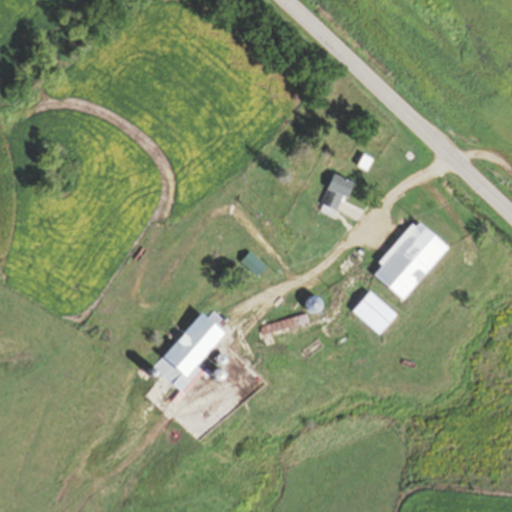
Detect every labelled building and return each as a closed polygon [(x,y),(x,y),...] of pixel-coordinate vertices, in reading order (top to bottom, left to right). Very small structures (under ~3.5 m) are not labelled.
[(365,155),(357,167),(368,172),(375,160),(365,155)] [(333,174),(320,203),(339,212),(345,197),(347,198),(354,184),(333,174)] [(421,224),(417,228),(413,225),(380,262),(384,266),(375,276),(404,301),(450,249),(421,224)] [(355,250),(338,269),(348,279),(366,260),(355,250)] [(252,251),(268,266),(258,277),(242,262),(252,251)] [(370,292),(397,315),(380,335),(353,311),(370,292)] [(323,311),(322,298),(309,298),(309,312),(323,311)] [(205,315),(157,368),(183,391),(174,402),(177,405),(203,375),(208,378),(213,371),(203,362),(229,334),(218,325),(222,320),(214,314),(210,319),(205,315)] [(307,315),(261,327),(263,338),(311,325),(307,315)]
